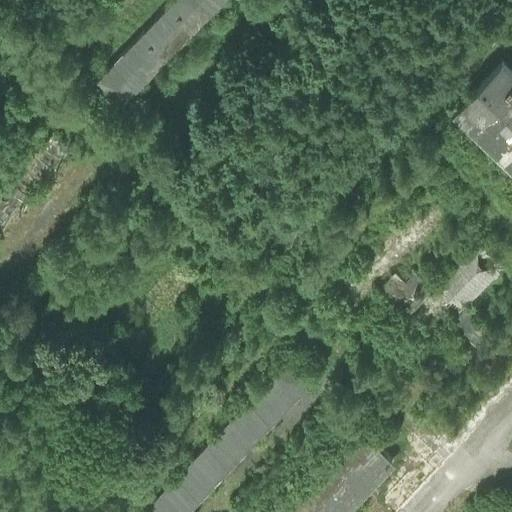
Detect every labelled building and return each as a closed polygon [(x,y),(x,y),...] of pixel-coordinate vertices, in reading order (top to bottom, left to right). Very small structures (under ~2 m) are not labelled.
[(218,0),(164,0),(94,72),(121,99),(218,0)] [(511,62),(498,50),(443,109),(511,173),(511,62)] [(0,235),(77,146),(48,121),(0,176),(0,235)] [(457,216),(423,183),(380,227),(370,216),(348,238),(358,247),(318,288),(353,321),(393,279),(415,301),(374,343),(402,371),(445,326),(473,353),(494,331),(466,304),(507,262),(479,235),(437,278),(416,259),(457,216)] [(189,511),(317,379),(290,353),(144,505),(150,511),(189,511)] [(340,511),(393,456),(363,428),(283,511),(340,511)]
